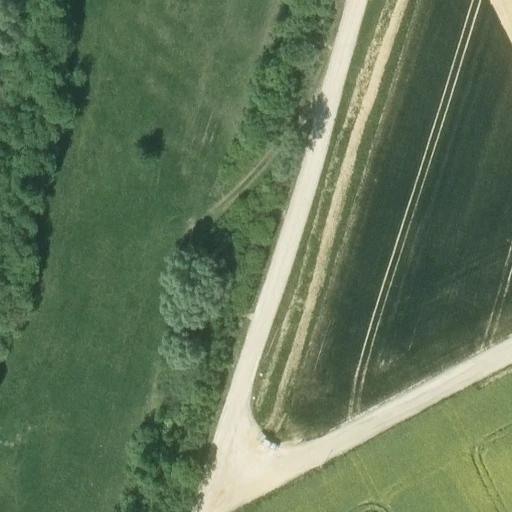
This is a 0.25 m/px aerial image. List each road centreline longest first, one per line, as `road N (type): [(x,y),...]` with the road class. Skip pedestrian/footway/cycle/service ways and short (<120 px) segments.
road 1 (track): [(355,0),(201,511)]
road 2 (track): [(511,339),(206,494)]
